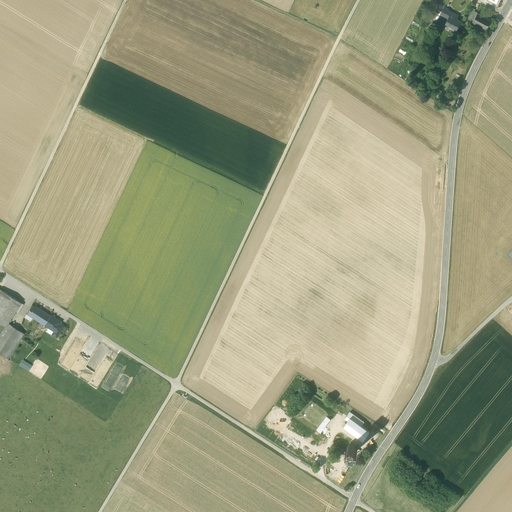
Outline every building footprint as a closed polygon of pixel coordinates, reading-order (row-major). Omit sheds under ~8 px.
[(449,9),(444,7),(440,15),(444,17),(448,10),(449,9)] [(459,15),(448,10),(444,17),(448,19),(445,24),(456,30),(460,21),(457,19),(459,15)] [(491,20),(477,13),(473,22),(486,29),(491,20)] [(20,302),(0,288),(0,322),(4,326),(7,322),(14,311),(20,302)] [(20,302),(14,311),(18,313),(23,304),(20,302)] [(32,305),(26,313),(37,320),(38,320),(45,324),(50,315),(35,306),(35,307),(32,305)] [(51,314),(50,315),(45,324),(44,325),(48,327),(46,330),(57,337),(65,325),(61,322),(62,321),(51,314)] [(24,333),(7,322),(4,326),(5,326),(0,333),(0,353),(7,358),(24,333)] [(32,365),(23,360),(20,365),(29,370),(32,365)] [(80,378),(97,388),(106,372),(105,371),(106,369),(102,367),(100,371),(92,366),(90,370),(86,368),(80,378)] [(364,422),(350,411),(347,416),(350,418),(343,426),(363,440),(370,431),(362,425),(364,422)] [(326,416),(319,426),(317,430),(320,432),(330,419),(326,416)] [(353,443),(351,443),(351,442),(350,442),(351,443),(349,444),(348,445),(347,447),(347,448),(346,448),(346,449),(347,449),(348,451),(349,452),(350,452),(352,453),(352,454),(353,454),(353,453),(354,452),(356,451),(356,449),(356,448),(358,447),(357,447),(356,447),(356,445),(355,445),(355,444),(354,444),(353,443)]
